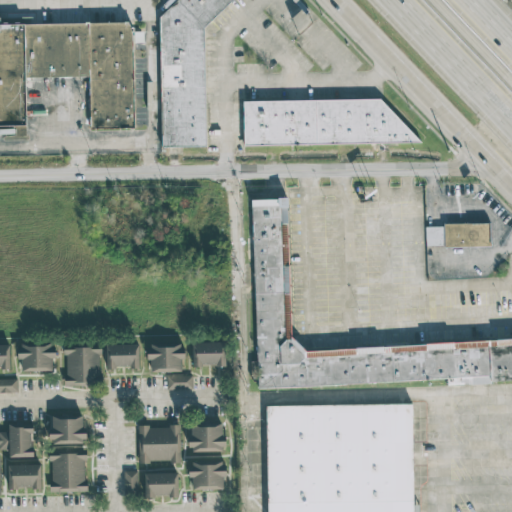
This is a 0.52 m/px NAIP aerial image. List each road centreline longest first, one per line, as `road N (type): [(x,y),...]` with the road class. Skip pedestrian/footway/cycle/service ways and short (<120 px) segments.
road 1 (tertiary): [(0,175),(484,169)]
road 2 (primary): [(330,0),(511,196)]
road 3 (motorway): [(379,0),(511,139)]
road 4 (motorway): [(421,0),(511,96)]
